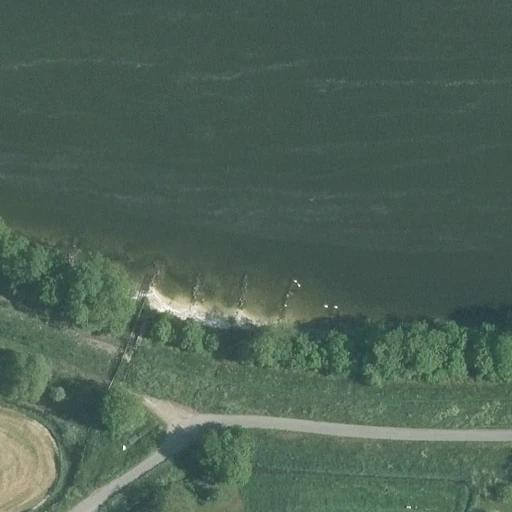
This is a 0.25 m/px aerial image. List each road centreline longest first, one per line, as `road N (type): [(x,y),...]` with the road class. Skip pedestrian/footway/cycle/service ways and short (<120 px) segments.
road 1 (unclassified): [(511,435),(240,424),(193,435)]
road 2 (track): [(0,354),(115,385),(193,435)]
road 3 (unclassified): [(78,511),(193,435)]
